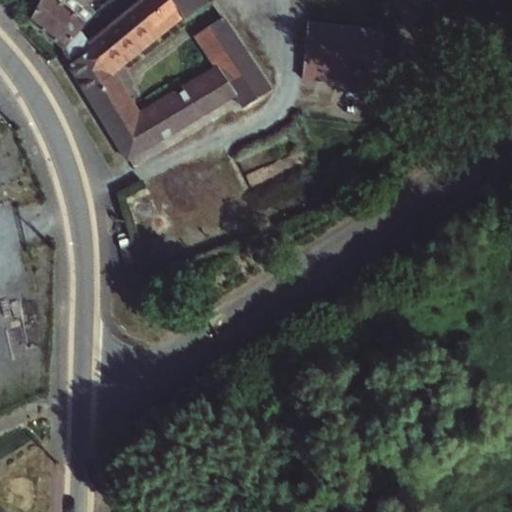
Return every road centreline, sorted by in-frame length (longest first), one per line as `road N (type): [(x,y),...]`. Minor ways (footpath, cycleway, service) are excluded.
road 1 (tertiary): [(82,445),(87,295),(79,207),(55,130),(2,50)]
road 2 (unknown): [(79,207),(273,115),(286,101),(295,62),(298,0)]
